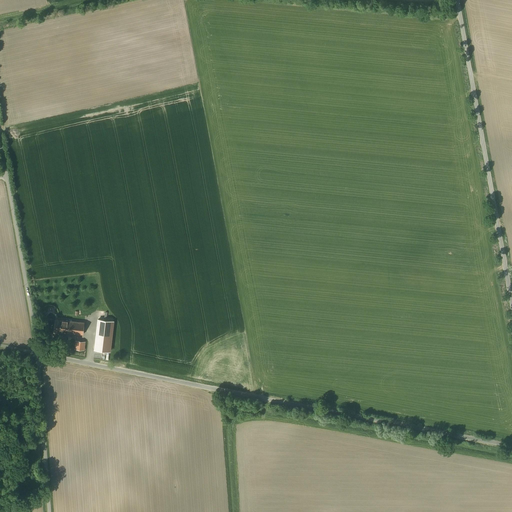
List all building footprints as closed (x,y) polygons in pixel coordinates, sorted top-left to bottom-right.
[(446,251),(437,253),(439,265),(438,265),(439,268),(450,266),(449,259),(447,259),(446,251)] [(453,279),(447,282),(450,288),(456,285),(453,279)] [(74,321),(56,320),(55,331),(73,333),(74,321)] [(98,320),(95,348),(103,349),(106,321),(98,320)] [(85,323),(74,321),(73,333),(83,334),(85,323)] [(85,342),(76,341),(75,348),(84,349),(85,342)]
